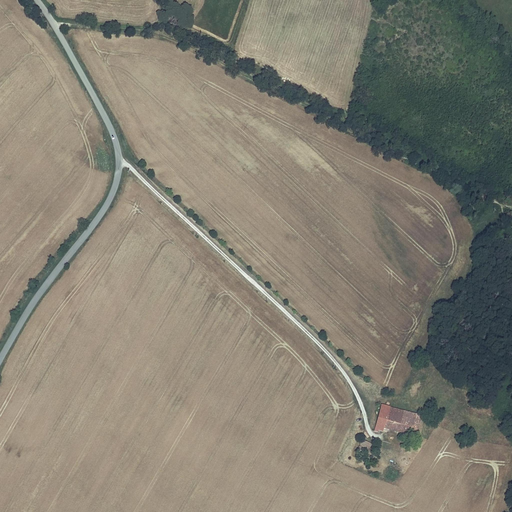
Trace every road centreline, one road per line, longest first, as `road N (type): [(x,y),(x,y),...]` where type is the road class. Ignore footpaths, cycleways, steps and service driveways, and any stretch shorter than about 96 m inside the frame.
road 1 (tertiary): [(36,0),(112,131),(117,181),(0,358)]
road 2 (track): [(364,135),(176,38),(55,25)]
